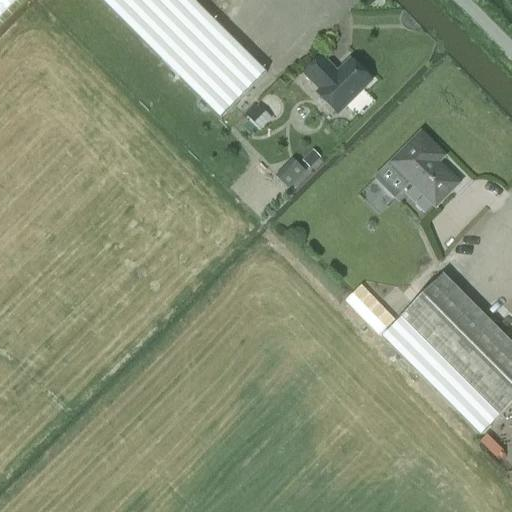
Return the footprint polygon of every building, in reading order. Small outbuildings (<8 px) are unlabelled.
[(0,0),(0,17),(16,0),(0,0)] [(98,0),(148,49),(181,82),(220,121),(266,74),(241,49),(228,36),(191,0),(98,0)] [(316,94),(337,116),(371,82),(350,61),(335,76),(329,71),(331,68),(322,58),(304,76),(319,91),(316,94)] [(248,119),(260,131),(271,120),(259,108),(248,119)] [(390,165),(375,180),(395,200),(410,185),(435,210),(459,185),(438,165),(445,158),(421,133),(390,165)] [(309,177),(295,163),(277,181),(292,195),(309,177)] [(481,437),(511,405),(511,345),(442,276),(381,337),(481,437)]
